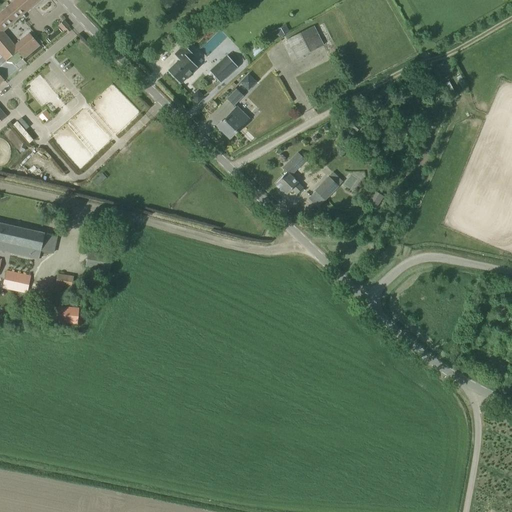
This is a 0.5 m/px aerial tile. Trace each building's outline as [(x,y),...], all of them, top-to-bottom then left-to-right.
[(39,0),(15,0),(0,13),(0,53),(6,61),(18,51),(24,58),(39,45),(30,33),(15,46),(12,42),(11,43),(11,44),(1,33),(39,0)] [(69,27),(64,21),(58,25),(64,31),(65,30),(68,33),(71,31),(68,27),(69,27)] [(286,25),(275,31),(279,38),(290,32),(286,25)] [(323,46),(313,26),(287,39),(297,59),(323,46)] [(168,71),(168,70),(168,71),(180,84),(181,84),(181,83),(197,67),(197,68),(197,67),(189,59),(193,55),(194,56),(194,55),(184,45),(184,46),(176,53),(175,55),(174,54),(174,55),(179,60),(168,71)] [(220,83),(238,67),(227,55),(209,71),(220,83)] [(257,82),(248,74),(239,82),(248,91),(257,82)] [(233,106),(243,96),(236,89),(226,99),(233,106)] [(204,98),(198,91),(192,97),(198,103),(204,98)] [(237,107),(224,119),(217,126),(230,138),(249,119),(237,107)] [(40,115),(38,116),(44,123),(45,122),(52,117),(46,110),(40,115)] [(24,139),(32,132),(23,122),(15,129),(24,139)] [(292,189),(297,194),(303,188),(297,183),(298,183),(291,176),(305,160),(298,153),(282,169),(286,172),(276,183),(287,194),(292,189)] [(325,200),(343,181),(332,171),(315,190),(325,200)] [(374,190),(367,202),(376,207),(383,196),(374,190)] [(52,253),(56,236),(0,223),(0,250),(39,259),(41,251),(52,253)] [(109,271),(109,266),(111,256),(89,252),(87,262),(86,267),(109,271)] [(26,293),(30,276),(6,271),(3,288),(26,293)] [(72,276),(58,274),(56,286),(70,288),(72,276)] [(76,325),(78,311),(53,309),(52,323),(76,325)]
